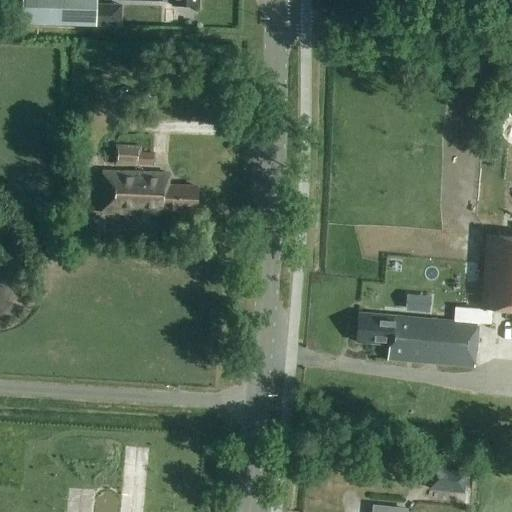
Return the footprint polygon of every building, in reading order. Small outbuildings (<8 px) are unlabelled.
[(23,0),(23,26),(97,28),(97,0),(23,0)] [(179,10),(163,10),(163,23),(179,23),(179,10)] [(114,144),(113,166),(136,167),(136,165),(152,166),(153,153),(140,152),(141,146),(114,144)] [(195,211),(195,186),(168,185),(169,174),(104,172),(103,213),(164,215),(164,210),(195,211)] [(511,236),(487,235),(480,310),(480,325),(491,326),(493,311),(511,312),(511,236)] [(404,309),(428,311),(429,299),(404,297),(404,309)] [(455,322),(358,313),(356,342),(387,345),(386,360),(476,368),(480,325),(480,310),(456,308),(455,322)] [(427,490),(463,493),(465,471),(429,467),(427,490)]
